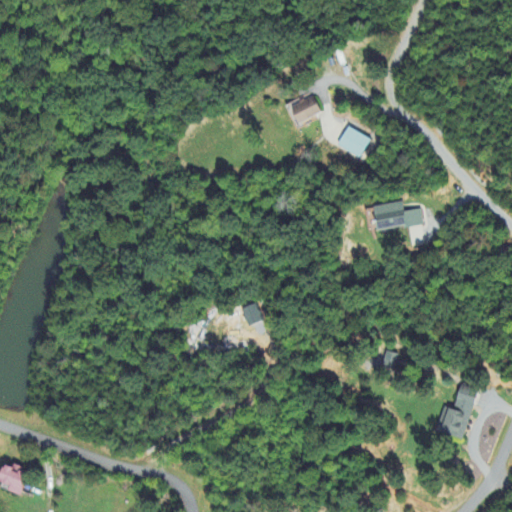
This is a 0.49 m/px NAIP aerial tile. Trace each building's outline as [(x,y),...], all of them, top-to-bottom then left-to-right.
[(289,111),(297,126),(319,115),(311,99),(289,111)] [(369,142),(347,129),(336,148),(358,160),(369,142)] [(423,226),(420,210),(403,214),(401,204),(370,209),(375,235),(423,226)] [(262,322),(255,305),(241,311),(248,328),(262,322)] [(397,356),(373,351),(369,372),(392,377),(397,356)] [(443,409),(435,433),(462,441),(476,395),(459,390),(452,411),(443,409)] [(18,497),(26,470),(12,466),(11,470),(0,466),(0,484),(7,487),(5,493),(18,497)]
